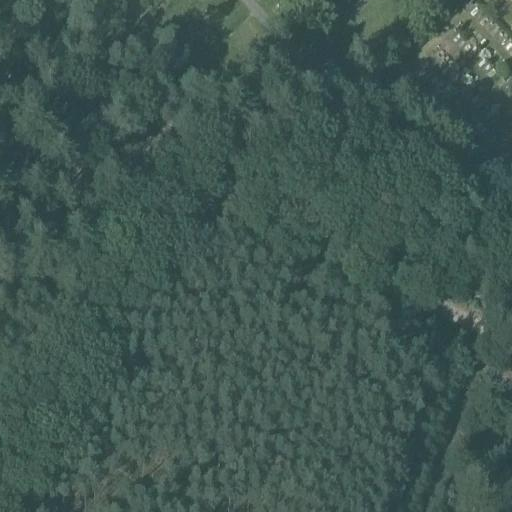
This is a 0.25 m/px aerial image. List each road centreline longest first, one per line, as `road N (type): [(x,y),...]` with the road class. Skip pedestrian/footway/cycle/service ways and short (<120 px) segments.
road 1 (track): [(0,504),(184,168)]
road 2 (track): [(511,333),(184,168)]
road 3 (track): [(184,168),(0,75)]
road 4 (track): [(430,511),(493,317)]
